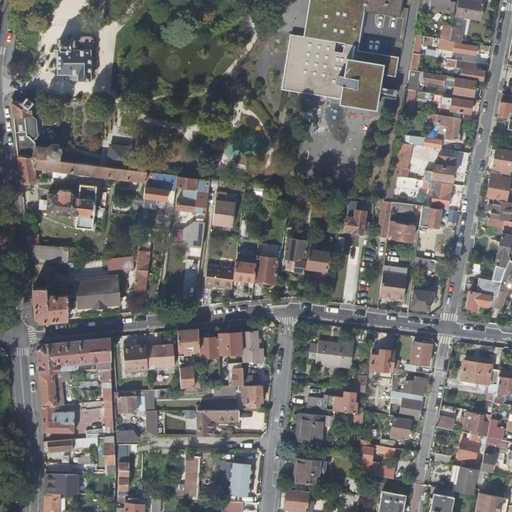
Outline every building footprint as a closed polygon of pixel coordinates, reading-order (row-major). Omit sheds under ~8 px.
[(290,35),(282,90),(305,93),(307,80),(329,83),(327,97),(344,99),(344,105),(371,108),(376,73),(381,74),(395,76),(397,57),(357,50),(364,11),(365,0),(309,0),(303,37),(290,35)] [(365,0),(364,11),(378,13),(380,0),(365,0)] [(380,0),(378,13),(399,16),(401,0),(380,0)] [(453,12),(455,0),(431,0),(430,8),(453,12)] [(471,0),(458,0),(456,15),(480,19),(483,2),(471,0)] [(443,23),(440,39),(448,40),(450,27),(451,25),(443,23)] [(450,27),(448,40),(459,42),(461,32),(458,31),(459,28),(450,27)] [(17,35),(16,48),(36,49),(37,36),(17,35)] [(60,40),(60,50),(58,50),(57,74),(77,75),(77,81),(90,81),(91,50),(94,48),(94,38),(91,36),(82,36),(80,40),(60,40)] [(440,39),(438,48),(446,49),(453,50),(475,54),(477,46),(461,44),(461,42),(459,42),(448,40),(440,39)] [(453,50),(446,49),(445,52),(444,57),(451,59),(453,50)] [(475,65),(456,62),(446,61),(445,69),(455,71),(456,64),(461,65),(459,77),(483,81),(484,71),(475,69),(475,65)] [(417,71),(409,69),(406,89),(413,90),(414,90),(415,79),(417,71)] [(424,72),(417,71),(415,79),(423,80),(424,73),(424,72)] [(376,73),(371,108),(376,109),(378,92),(379,87),(381,74),(376,73)] [(424,73),(423,80),(423,81),(443,84),(444,76),(424,73)] [(475,81),(452,77),(452,81),(455,82),(454,85),(453,93),(473,96),(475,81)] [(305,93),(327,97),(329,83),(307,80),(305,93)] [(382,88),(381,92),(380,97),(395,99),(397,90),(382,88)] [(413,90),(406,89),(404,98),(411,99),(413,90)] [(511,95),(501,94),(500,101),(511,103),(511,95)] [(411,99),(404,98),(402,108),(409,110),(411,99)] [(454,98),(453,111),(472,114),(474,101),(454,98)] [(18,156),(60,161),(61,151),(61,150),(60,149),(60,148),(59,147),(58,146),(57,145),(56,145),(55,145),(53,145),(52,145),(51,145),(50,146),(49,146),(36,145),(36,144),(28,137),(27,137),(25,117),(31,116),(30,106),(32,103),(26,99),(24,102),(12,103),(18,156)] [(497,116),(507,118),(507,115),(511,116),(511,103),(500,101),(497,116)] [(459,118),(430,113),(429,122),(447,125),(445,137),(456,139),(456,138),(458,138),(460,129),(458,129),(459,118)] [(425,138),(424,146),(440,148),(441,140),(425,138)] [(411,144),(396,142),(389,175),(400,177),(417,179),(418,170),(407,168),(411,144)] [(129,168),(129,148),(108,147),(107,167),(129,168)] [(511,151),(496,148),(493,167),(511,170),(511,166),(511,151)] [(439,155),(438,164),(433,164),(432,175),(428,175),(428,178),(451,181),(453,167),(452,167),(454,157),(439,155)] [(147,172),(93,166),(60,161),(18,156),(21,183),(36,183),(33,168),(146,182),(147,172)] [(177,175),(147,172),(146,182),(145,187),(168,189),(176,190),(176,186),(177,175)] [(196,189),(197,178),(177,175),(176,186),(196,189)] [(400,177),(389,175),(388,185),(398,186),(400,177)] [(491,176),(487,195),(506,199),(510,177),(502,175),(501,178),(491,176)] [(209,192),(210,180),(197,178),(196,189),(196,191),(198,191),(209,192)] [(452,184),(431,181),(430,190),(433,190),(431,205),(447,207),(452,184)] [(79,185),(79,193),(72,193),(72,194),(69,191),(61,190),(58,192),(57,195),(48,194),(46,212),(76,215),(76,227),(92,229),(96,186),(79,185)] [(167,200),(168,189),(145,187),(144,198),(167,200)] [(206,212),(209,192),(198,191),(197,198),(190,197),(190,199),(177,198),(176,209),(206,212)] [(233,226),(235,203),(227,202),(228,194),(217,193),(213,224),(233,226)] [(227,202),(235,203),(236,195),(228,194),(227,202)] [(392,201),(385,200),(385,201),(382,200),(377,235),(387,237),(387,234),(389,220),(391,209),(392,201)] [(494,200),(491,215),(507,218),(510,203),(494,200)] [(407,203),(392,201),(391,209),(406,211),(407,203)] [(441,208),(422,205),(419,225),(438,227),(438,225),(442,225),(443,219),(439,219),(441,208)] [(353,210),(352,212),(347,211),(345,231),(363,233),(365,211),(353,210)] [(507,267),(510,259),(510,256),(508,256),(511,232),(511,221),(489,217),(487,224),(503,227),(496,265),(507,267)] [(389,220),(387,234),(392,235),(392,237),(402,239),(404,224),(401,224),(401,223),(399,221),(389,220)] [(189,230),(204,232),(205,224),(193,223),(190,223),(189,230)] [(404,224),(402,239),(412,240),(414,226),(414,225),(412,223),(410,223),(407,224),(407,225),(404,224)] [(173,242),(183,242),(183,228),(173,228),(173,242)] [(39,235),(27,234),(29,244),(39,245),(39,235)] [(293,284),(302,285),(308,241),(288,238),(287,249),(285,249),(285,250),(286,250),(285,263),(292,264),(291,271),(295,272),(293,284)] [(310,239),(306,267),(325,270),(328,252),(316,250),(317,240),(310,239)] [(150,243),(139,242),(137,256),(134,292),(145,293),(150,243)] [(39,245),(29,244),(30,257),(68,261),(68,248),(39,245)] [(278,258),(257,256),(256,263),(254,281),(275,283),(278,258)] [(108,272),(135,271),(135,257),(108,257),(108,272)] [(189,276),(195,278),(198,261),(188,259),(186,270),(190,271),(189,276)] [(234,278),(254,281),(256,263),(236,261),(235,268),(234,278)] [(418,261),(417,268),(437,271),(439,264),(418,261)] [(504,275),(507,267),(496,265),(493,280),(500,282),(502,282),(504,275)] [(213,285),(233,287),(234,278),(235,268),(208,266),(205,288),(212,289),(213,285)] [(397,273),(382,271),(379,293),(388,294),(387,297),(394,298),(397,273)] [(406,274),(397,273),(394,298),(402,299),(406,274)] [(62,290),(68,290),(68,282),(68,274),(55,274),(55,281),(61,282),(62,290)] [(74,282),(77,308),(93,307),(93,305),(104,304),(104,306),(120,304),(118,278),(74,282)] [(478,303),(494,306),(499,290),(502,282),(500,282),(493,280),(480,278),(477,292),(469,291),(466,307),(477,309),(478,303)] [(40,322),(68,319),(68,295),(54,296),(53,291),(47,292),(47,286),(33,287),(35,317),(40,322)] [(501,286),(496,301),(504,303),(509,289),(501,286)] [(429,310),(430,301),(431,297),(433,297),(433,294),(431,294),(431,292),(413,289),(410,308),(429,310)] [(198,328),(178,330),(179,351),(184,351),(185,353),(191,353),(191,350),(199,349),(199,337),(198,328)] [(244,350),(242,350),(242,352),(243,362),(263,361),(262,348),(259,348),(257,331),(242,332),(244,350)] [(218,333),(218,337),(219,354),(231,353),(231,356),(237,356),(237,352),(242,352),(242,350),(241,332),(218,333)] [(218,337),(199,337),(199,349),(199,357),(219,356),(219,354),(218,337)] [(111,368),(110,338),(42,344),(37,351),(39,373),(59,372),(59,364),(69,363),(70,371),(81,370),(86,370),(86,364),(79,364),(78,362),(93,361),(96,361),(97,369),(111,368)] [(315,363),(340,366),(342,344),(318,341),(317,344),(310,343),(308,357),(316,358),(315,363)] [(411,359),(429,361),(431,343),(413,341),(411,359)] [(147,371),(146,345),(123,347),(125,372),(147,371)] [(154,368),(173,367),(172,345),(152,346),(154,368)] [(393,368),(395,351),(389,350),(380,348),(379,352),(379,355),(371,354),(369,369),(393,371),(393,368)] [(498,376),(499,370),(490,369),(491,364),(463,360),(461,379),(490,383),(487,399),(489,400),(493,400),(498,376)] [(180,368),(180,389),(194,388),(193,377),(193,367),(184,367),(180,368)] [(236,385),(244,385),(243,377),(243,368),(232,369),(233,386),(236,385)] [(391,390),(396,391),(397,378),(403,379),(404,370),(393,368),(393,371),(391,390)] [(42,406),(53,406),(57,406),(54,379),(59,378),(59,375),(68,375),(69,380),(82,378),(81,370),(70,371),(59,372),(39,373),(42,406)] [(407,384),(405,391),(423,394),(426,376),(414,373),(413,377),(411,377),(410,380),(407,379),(407,384)] [(365,396),(367,376),(353,374),(352,388),(358,389),(358,393),(358,395),(365,396)] [(244,385),(260,384),(259,376),(243,377),(244,385)] [(493,401),(511,405),(511,404),(511,400),(499,398),(500,392),(506,393),(507,388),(511,389),(511,377),(498,376),(493,400),(493,401)] [(259,402),(262,402),(261,385),(250,385),(251,394),(243,395),(243,403),(248,403),(248,406),(259,405),(259,402)] [(419,417),(423,395),(396,391),(391,390),(391,395),(403,397),(400,414),(419,417)] [(321,395),(320,408),(356,412),(357,402),(354,402),(355,392),(345,391),(344,398),(339,397),(339,396),(321,395)] [(137,394),(118,396),(119,412),(138,411),(137,394)] [(113,416),(112,400),(104,401),(105,417),(113,416)] [(42,406),(43,432),(74,432),(75,432),(76,432),(79,428),(79,422),(75,422),(74,412),(53,412),(53,406),(42,406)] [(492,407),(491,414),(487,436),(501,439),(503,427),(495,426),(496,421),(495,421),(497,408),(492,407)] [(240,419),(239,409),(198,410),(199,436),(214,436),(214,420),(240,419)] [(295,440),(321,443),(324,415),(301,412),(300,427),(297,426),(295,440)] [(467,412),(466,418),(465,422),(464,428),(485,432),(487,424),(481,423),(483,415),(467,412)] [(363,423),(363,413),(355,413),(354,423),(363,423)] [(439,414),(436,427),(453,430),(456,418),(439,414)] [(391,434),(407,437),(411,420),(394,417),(391,434)] [(118,442),(137,441),(138,437),(133,437),(133,433),(117,433),(118,442)] [(463,466),(477,469),(478,462),(474,461),(480,435),(470,433),(469,439),(462,438),(458,458),(465,460),(463,466)] [(106,464),(116,464),(114,435),(105,436),(105,444),(104,444),(105,464),(106,464)] [(505,452),(507,440),(501,439),(487,436),(486,442),(495,444),(494,450),(505,452)] [(85,442),(84,438),(48,442),(49,452),(61,450),(64,450),(73,449),(73,447),(83,447),(82,442),(85,442)] [(361,447),(361,453),(362,472),(378,475),(379,470),(386,471),(385,477),(394,478),(395,468),(380,465),(380,468),(373,467),(374,461),(372,461),(374,447),(377,448),(376,451),(384,452),(383,457),(391,458),(393,448),(379,445),(370,444),(370,441),(361,439),(361,447)] [(381,439),(379,445),(393,448),(394,441),(381,439)] [(484,453),(493,455),(494,450),(495,444),(486,442),(484,453)] [(137,444),(118,444),(118,454),(137,454),(137,444)] [(435,460),(450,463),(451,455),(436,452),(435,460)] [(481,470),(491,472),(494,455),(493,455),(484,453),(482,463),(481,470)] [(294,482),(315,484),(316,474),(325,475),(327,461),(296,459),(294,482)] [(228,493),(249,495),(252,465),(231,462),(228,493)] [(125,494),(128,494),(128,469),(125,469),(126,463),(118,463),(118,477),(118,494),(125,494)] [(107,472),(116,473),(116,464),(106,464),(107,472)] [(171,484),(170,497),(188,498),(198,499),(199,465),(187,464),(186,485),(171,484)] [(457,490),(474,494),(479,469),(477,469),(463,466),(462,466),(457,490)] [(45,494),(60,494),(60,474),(46,474),(45,494)] [(359,492),(360,478),(351,478),(350,491),(359,492)] [(450,511),(455,490),(431,485),(430,492),(432,493),(429,511),(450,511)] [(308,492),(286,490),(284,509),(306,511),(307,508),(313,509),(314,501),(307,500),(308,492)] [(382,490),(377,511),(402,511),(405,494),(382,490)] [(356,511),(359,494),(336,492),(335,500),(349,501),(348,511),(356,511)] [(45,494),(44,511),(59,511),(60,494),(45,494)] [(490,511),(492,507),(486,506),(488,496),(478,494),(474,511),(490,511)] [(160,511),(161,500),(154,499),(152,511),(160,511)] [(242,506),(242,502),(223,500),(222,508),(232,509),(232,505),(242,506)] [(144,511),(145,504),(125,503),(125,508),(117,507),(116,511),(144,511)]
